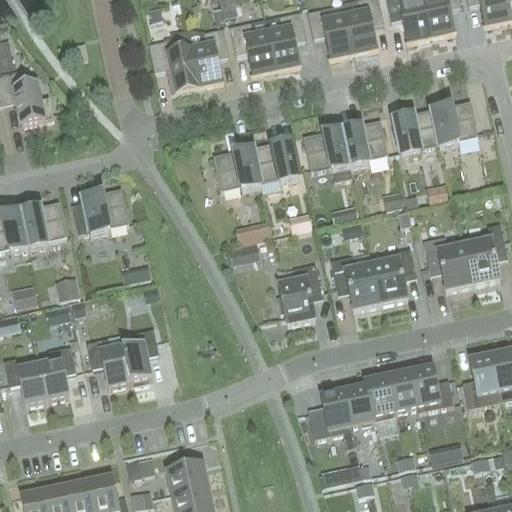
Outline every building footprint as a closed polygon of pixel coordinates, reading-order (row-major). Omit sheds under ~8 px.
[(408,50),(431,45),(420,0),(385,0),(384,0),(390,28),(402,26),(408,50)] [(420,0),(431,45),(454,40),(448,16),(461,13),(457,0),(420,0)] [(508,28),(501,0),(464,0),(467,12),(480,9),(485,33),(508,28)] [(511,0),(501,0),(508,28),(511,27),(511,0)] [(345,23),(353,62),(376,57),(371,33),(383,30),(377,2),(355,6),(358,20),(345,23)] [(353,62),(345,23),(322,28),(320,16),(307,18),(313,45),(325,42),(330,67),(353,62)] [(265,26),(276,78),(299,73),(294,49),(306,46),(300,18),(265,26)] [(265,26),(251,29),(229,33),(235,62),(248,59),(253,83),(276,78),(265,26)] [(223,35),(203,39),(203,37),(190,35),(186,36),(198,95),(221,90),(216,66),(229,63),(223,35)] [(198,95),(186,36),(170,39),(171,46),(148,51),(154,79),(170,75),(173,88),(169,88),(172,100),(198,95)] [(87,64),(84,51),(74,53),(77,66),(87,64)] [(0,82),(0,91),(3,106),(15,104),(21,133),(54,126),(49,104),(40,106),(37,88),(23,91),(20,78),(0,82)] [(433,119),(438,151),(439,155),(458,151),(457,147),(478,143),(470,108),(443,114),(444,116),(433,119)] [(438,151),(433,119),(432,116),(405,122),(406,124),(393,127),(401,164),(420,160),(419,155),(438,151)] [(354,135),(342,138),(350,175),(368,171),(367,166),(388,162),(380,127),(353,133),(354,135)] [(350,175),(342,138),(330,140),(330,138),(303,144),(310,179),(331,174),(334,188),(352,184),(350,175)] [(251,157),(260,189),(279,185),(280,190),(299,186),(291,149),(279,151),(278,149),(251,155),(251,157)] [(260,189),(251,157),(240,159),(240,157),(213,163),(220,198),(241,193),(242,198),(261,194),(260,189)] [(108,235),(129,230),(121,196),(94,201),(95,204),(82,206),(83,210),(71,212),(77,241),(89,239),(90,243),(109,239),(108,235)] [(21,219),(29,256),(47,252),(46,248),(66,243),(59,209),(32,215),(32,217),(21,219)] [(357,224),(354,211),(330,217),(333,230),(357,224)] [(10,260),(29,256),(21,219),(9,222),(9,220),(0,221),(0,257),(9,256),(10,260)] [(290,223),(292,231),(294,240),(313,236),(310,219),(290,223)] [(240,252),(271,245),(268,231),(237,238),(240,252)] [(461,245),(472,292),(499,287),(494,264),(506,261),(499,232),(487,234),(488,239),(461,245)] [(441,275),(446,298),(472,292),(463,252),(447,255),(445,243),(423,248),(429,278),(441,275)] [(369,265),(370,272),(379,312),(407,306),(402,283),(415,280),(410,256),(369,265)] [(348,295),(353,318),(379,312),(370,272),(355,275),(352,263),(330,268),(337,297),(348,295)] [(287,332),(314,326),(309,303),(321,301),(315,271),(293,276),(295,288),(278,291),(281,303),(276,304),(280,321),(284,320),(287,332)] [(81,301),(77,282),(55,287),(59,306),(81,301)] [(38,310),(34,290),(0,298),(0,309),(2,318),(38,310)] [(29,333),(27,323),(0,327),(0,334),(1,338),(29,333)] [(122,354),(130,390),(134,389),(134,392),(148,389),(147,387),(152,386),(148,365),(159,362),(154,337),(132,341),(134,352),(122,354)] [(122,354),(120,344),(86,351),(92,376),(103,374),(108,395),(130,390),(122,354)] [(39,372),(47,408),(69,403),(64,382),(76,380),(71,354),(49,359),(51,369),(39,372)] [(511,406),(511,357),(491,362),(501,409),(511,406)] [(468,416),(501,409),(491,362),(469,367),(474,388),(462,390),(468,416)] [(47,408),(39,372),(18,377),(15,366),(3,368),(9,394),(21,392),(25,413),(47,408)] [(434,374),(409,379),(417,419),(454,411),(449,387),(438,390),(434,374)] [(409,379),(386,384),(395,423),(417,419),(409,379)] [(364,389),(365,394),(372,428),(395,423),(386,384),(364,389)] [(365,394),(343,399),(351,437),(373,432),(372,428),(365,394)] [(351,437),(343,399),(320,404),(322,413),(307,416),(313,445),(328,442),(343,438),(346,456),(355,454),(351,437)] [(460,449),(430,456),(433,470),(463,464),(460,449)] [(416,474),(414,463),(405,465),(407,476),(416,474)] [(490,476),(488,464),(480,466),(482,477),(490,476)] [(126,468),(129,485),(141,482),(138,465),(126,468)] [(407,476),(405,465),(397,466),(399,478),(407,476)] [(482,477),(480,466),(471,467),(474,479),(482,477)] [(171,501),(207,493),(202,470),(167,478),(171,501)] [(359,471),(344,474),(347,489),(355,488),(362,486),(359,471)] [(372,484),(369,472),(361,474),(363,486),(372,484)] [(420,491),(417,479),(409,480),(411,492),(420,491)] [(411,492),(409,480),(400,482),(403,494),(411,492)] [(117,511),(112,484),(89,489),(93,511),(117,511)] [(93,511),(89,489),(66,493),(70,511),(93,511)] [(375,500),(373,489),(363,491),(366,502),(375,500)] [(366,502),(363,491),(356,492),(359,504),(366,502)] [(70,511),(66,493),(43,498),(46,511),(70,511)] [(211,511),(207,493),(171,501),(173,511),(211,511)] [(46,511),(43,498),(21,503),(22,511),(46,511)] [(132,510),(144,507),(143,499),(130,502),(132,510)]
